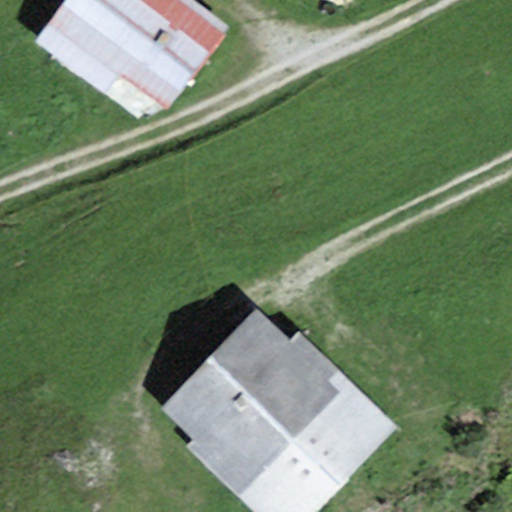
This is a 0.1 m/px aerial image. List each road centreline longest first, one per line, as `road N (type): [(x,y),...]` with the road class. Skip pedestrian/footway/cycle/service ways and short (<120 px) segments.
road 1 (track): [(0,192),(220,108),(436,0)]
road 2 (track): [(266,295),(511,166)]
